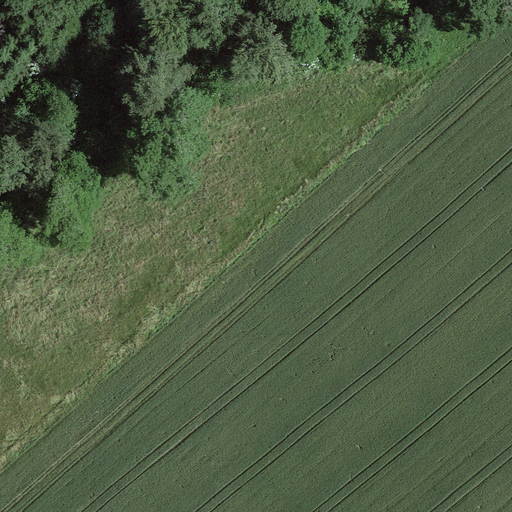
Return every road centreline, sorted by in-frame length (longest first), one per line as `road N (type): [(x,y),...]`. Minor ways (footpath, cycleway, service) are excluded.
road 1 (track): [(0,145),(292,16)]
road 2 (track): [(238,0),(292,16),(372,13),(400,0)]
